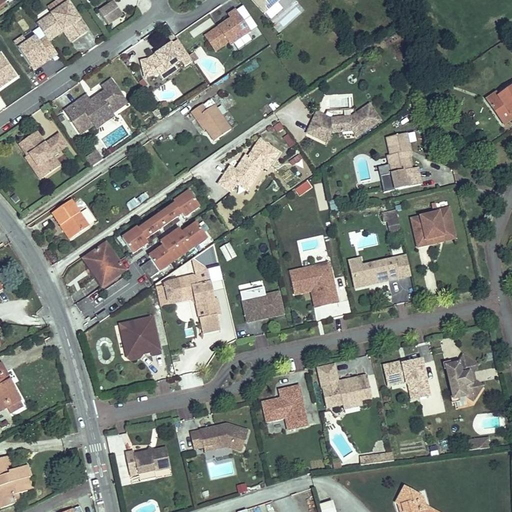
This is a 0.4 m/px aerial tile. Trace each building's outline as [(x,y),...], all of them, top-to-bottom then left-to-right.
[(37,25),(46,38),(60,27),(63,31),(67,29),(74,40),(87,31),(66,0),(59,0),(48,8),(52,14),(37,25)] [(251,0),(264,14),(280,0),(251,0)] [(112,3),(99,12),(104,19),(117,10),(112,3)] [(122,16),(117,10),(104,19),(108,25),(122,16)] [(250,32),(235,10),(228,15),(230,18),(223,23),(224,25),(219,28),(218,27),(204,36),(215,52),(228,42),(231,46),(250,32)] [(48,41),(63,31),(60,27),(46,38),(48,41)] [(67,29),(63,31),(71,43),(74,40),(67,29)] [(14,43),(18,49),(27,43),(23,37),(14,43)] [(18,49),(30,67),(47,55),(50,59),(57,54),(48,41),(46,38),(39,42),(36,37),(27,43),(18,49)] [(184,67),(193,62),(184,49),(178,54),(171,44),(161,51),(163,53),(158,57),(156,54),(148,60),(141,62),(145,78),(158,74),(162,80),(170,75),(166,70),(175,65),(180,61),(184,67)] [(0,88),(16,77),(1,55),(0,55),(0,88)] [(30,67),(33,71),(50,59),(47,55),(30,67)] [(170,75),(178,70),(175,65),(166,70),(170,75)] [(143,89),(147,86),(143,80),(139,83),(143,89)] [(99,119),(112,110),(114,113),(127,104),(111,81),(102,88),(105,92),(90,102),(87,104),(83,99),(64,112),(80,134),(95,124),(99,119)] [(486,100),(499,118),(508,112),(510,115),(511,114),(511,87),(498,97),(496,93),(486,100)] [(203,105),(191,113),(195,119),(197,118),(206,129),(214,142),(231,130),(214,106),(207,111),(203,105)] [(325,116),(320,125),(312,121),(306,134),(321,141),(323,136),(328,138),(331,133),(352,131),(356,138),(380,121),(369,105),(351,117),(331,119),(325,116)] [(114,113),(112,110),(99,119),(95,124),(98,128),(116,116),(114,113)] [(325,116),(317,112),(312,121),(320,125),(325,116)] [(508,112),(499,118),(504,125),(511,119),(511,114),(510,115),(508,112)] [(206,129),(197,118),(195,119),(203,131),(206,129)] [(19,145),(27,157),(29,155),(37,167),(39,166),(46,176),(55,170),(51,164),(56,160),(53,157),(67,147),(59,134),(49,141),(52,145),(48,148),(45,144),(37,132),(19,145)] [(384,193),(421,185),(418,168),(412,170),(409,157),(408,152),(411,152),(407,134),(386,138),(390,156),(387,156),(389,165),(391,174),(380,176),(384,193)] [(248,157),(246,155),(236,171),(230,167),(222,178),(235,186),(236,184),(240,179),(250,186),(256,177),(253,175),(259,165),(263,167),(267,170),(278,153),(259,141),(251,152),(253,156),(251,159),(248,157)] [(96,151),(91,154),(98,163),(103,160),(96,151)] [(98,163),(91,154),(85,158),(91,168),(98,163)] [(40,180),(46,176),(39,166),(37,167),(29,155),(27,157),(25,158),(40,180)] [(56,160),(51,164),(55,170),(60,166),(56,160)] [(263,167),(259,165),(253,175),(256,177),(263,167)] [(378,168),(380,176),(391,174),(389,165),(378,168)] [(235,186),(222,178),(218,185),(231,193),(235,186)] [(247,191),(250,186),(240,179),(236,184),(247,191)] [(137,228),(122,239),(133,254),(148,244),(145,240),(181,214),(184,218),(199,208),(189,192),(173,203),(175,205),(138,230),(137,228)] [(143,192),(126,205),(130,211),(147,197),(143,192)] [(72,238),(89,226),(71,201),(52,214),(60,226),(63,225),(72,238)] [(339,202),(330,205),(331,212),(341,210),(339,202)] [(454,234),(448,209),(438,212),(438,213),(411,220),(418,248),(427,245),(426,241),(454,234)] [(400,231),(396,211),(382,214),(384,223),(388,222),(391,233),(400,231)] [(491,214),(486,212),(483,221),(487,223),(491,214)] [(207,239),(196,224),(182,234),(179,230),(160,243),(163,247),(149,257),(151,260),(140,268),(149,280),(207,239)] [(69,240),(72,238),(63,225),(60,226),(69,240)] [(455,239),(454,234),(426,241),(427,245),(455,239)] [(230,243),(219,248),(226,262),(237,257),(230,243)] [(106,244),(83,260),(89,268),(92,266),(105,285),(125,271),(106,244)] [(214,245),(192,260),(207,270),(219,267),(214,245)] [(406,257),(394,259),(398,279),(410,276),(406,257)] [(360,259),(349,262),(355,289),(369,286),(369,283),(372,282),(373,285),(398,279),(394,259),(362,267),(360,259)] [(207,270),(192,260),(196,279),(198,286),(210,283),(207,270)] [(290,272),(294,291),(316,287),(320,307),(338,303),(329,264),(290,272)] [(92,266),(89,268),(102,287),(105,285),(92,266)] [(198,286),(196,279),(193,277),(167,283),(164,286),(168,301),(194,296),(203,333),(220,330),(216,316),(220,315),(217,300),(214,301),(210,283),(198,286)] [(399,293),(412,290),(411,280),(398,282),(399,293)] [(78,290),(83,298),(98,289),(93,282),(78,290)] [(316,287),(294,291),(295,295),(311,292),(315,308),(320,307),(316,287)] [(255,321),(255,319),(268,316),(268,319),(284,315),(279,293),(265,296),(264,288),(240,293),(247,323),(255,321)] [(194,296),(168,301),(168,304),(188,300),(194,296)] [(96,317),(100,323),(109,316),(105,310),(96,317)] [(119,325),(127,358),(136,356),(138,353),(143,352),(143,355),(151,353),(151,356),(161,354),(153,317),(119,325)] [(136,356),(127,358),(130,361),(140,359),(143,355),(143,352),(138,353),(136,356)] [(469,373),(474,364),(463,357),(458,364),(446,367),(453,400),(466,397),(473,401),(480,389),(471,384),(469,373)] [(406,383),(406,385),(408,384),(412,383),(416,399),(429,396),(422,361),(406,364),(403,365),(402,363),(384,367),(387,382),(405,378),(406,383)] [(478,366),(474,364),(469,373),(471,384),(480,389),(482,386),(475,382),(473,374),(478,366)] [(334,365),(317,369),(326,409),(343,405),(361,401),(372,398),(367,376),(356,378),(357,382),(339,386),(338,382),(334,365)] [(2,374),(0,371),(0,410),(6,407),(10,414),(24,407),(20,400),(12,385),(10,386),(8,383),(10,381),(5,372),(2,374)] [(405,378),(387,382),(388,387),(406,383),(405,378)] [(299,387),(279,391),(281,401),(275,402),(273,401),(262,403),(266,420),(284,416),(285,419),(288,431),(307,426),(299,387)] [(361,401),(343,405),(344,410),(362,406),(361,401)] [(248,431),(226,425),(215,427),(215,431),(212,431),(211,428),(199,431),(190,434),(194,450),(203,447),(214,445),(215,450),(225,447),(241,452),(248,431)] [(483,449),(482,439),(465,441),(466,451),(483,449)] [(483,449),(491,449),(489,439),(482,439),(483,449)] [(170,468),(166,448),(153,451),(151,455),(147,452),(134,455),(133,452),(125,454),(130,477),(138,475),(155,471),(170,468)] [(394,462),(392,454),(372,457),(373,465),(394,462)] [(8,456),(0,458),(0,464),(4,476),(9,474),(8,472),(7,467),(11,466),(8,456)] [(373,465),(372,457),(360,459),(361,467),(373,465)] [(0,464),(0,508),(15,504),(13,496),(17,495),(27,491),(24,479),(27,478),(30,477),(27,466),(8,472),(9,474),(4,476),(0,464)] [(155,471),(138,475),(140,482),(156,479),(155,471)] [(396,503),(397,504),(402,506),(403,511),(433,511),(427,508),(425,509),(422,498),(404,489),(396,503)]
